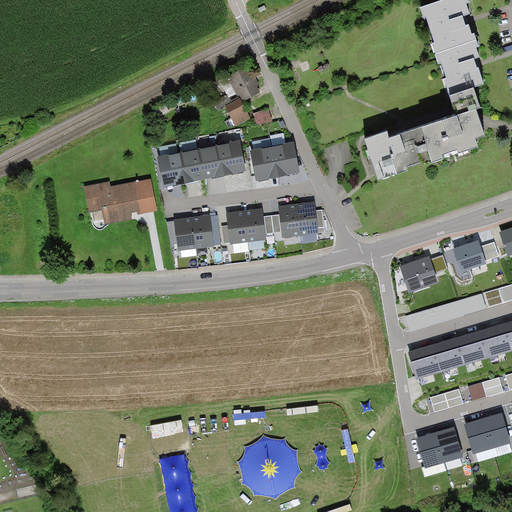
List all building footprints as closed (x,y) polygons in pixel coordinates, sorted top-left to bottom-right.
[(446,0),(424,7),(439,52),(474,41),(466,16),(469,15),(463,0),(446,0)] [(439,52),(453,94),(474,87),(483,84),(474,58),(479,56),(474,41),(439,52)] [(250,74),(247,68),(233,75),(237,82),(233,84),(238,93),(242,91),(245,97),(258,90),(255,84),(258,83),(253,73),(250,74)] [(456,115),(420,127),(430,158),(477,142),(474,134),(483,131),(473,100),(478,98),(474,87),(453,94),(449,96),(456,115)] [(249,116),(240,100),(227,107),(236,123),(249,116)] [(272,120),(268,109),(255,113),(259,124),(272,120)] [(377,175),(430,158),(420,127),(388,137),(386,131),(365,138),(377,175)] [(238,141),(217,145),(223,173),(244,169),(238,141)] [(293,144),(273,148),(278,174),(298,170),(293,144)] [(217,145),(199,149),(204,176),(223,173),(217,145)] [(273,148),(254,151),(259,177),(278,174),(273,148)] [(199,149),(179,153),(184,180),(204,176),(199,149)] [(179,153),(159,157),(164,184),(184,180),(179,153)] [(145,158),(64,174),(71,207),(152,191),(145,158)] [(314,204),(296,206),(299,233),(317,231),(315,212),(314,204)] [(296,206),(281,207),(281,215),(283,231),(284,235),(299,233),(296,206)] [(262,209),(244,211),(247,240),(265,237),(265,234),(263,217),(262,209)] [(244,211),(229,213),(230,225),(232,241),(247,240),(244,211)] [(323,211),(315,212),(317,231),(325,230),(323,211)] [(218,213),(212,214),(215,244),(222,243),(218,213)] [(211,214),(194,216),(197,246),(215,244),(211,214)] [(281,215),(272,216),(274,232),(283,231),(281,215)] [(194,216),(175,218),(179,249),(197,246),(194,216)] [(272,216),(263,217),(265,234),(274,232),(272,216)] [(230,225),(222,225),(224,242),(232,241),(230,225)] [(511,228),(499,233),(508,258),(511,256),(511,228)] [(478,240),(456,248),(464,269),(486,262),(485,260),(480,246),(478,240)] [(495,241),(480,246),(485,260),(499,255),(495,241)] [(444,256),(430,260),(435,274),(448,270),(444,256)] [(430,257),(401,267),(410,294),(439,284),(435,274),(430,260),(430,257)] [(511,284),(486,292),(490,305),(511,299),(511,284)] [(482,293),(406,316),(410,331),(486,309),(482,293)] [(417,375),(511,347),(511,321),(410,351),(417,375)] [(499,378),(483,382),(487,395),(503,391),(499,378)] [(460,389),(431,397),(435,411),(464,402),(460,389)] [(502,414),(467,424),(474,449),(509,440),(502,414)] [(454,428),(419,438),(426,464),(462,454),(454,428)]
